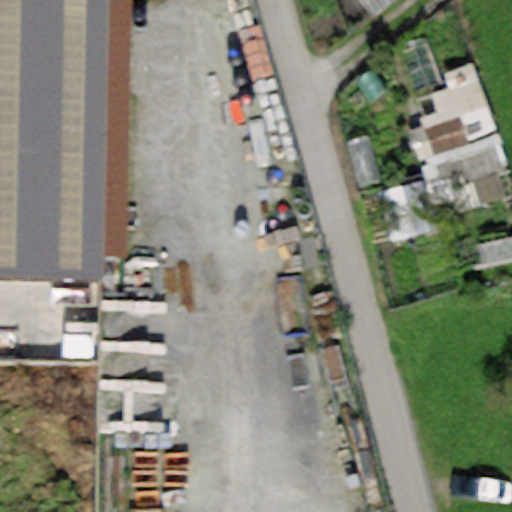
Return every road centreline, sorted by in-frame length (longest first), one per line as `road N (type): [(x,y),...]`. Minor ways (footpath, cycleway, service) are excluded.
road 1 (track): [(303,97),(411,511)]
road 2 (track): [(423,0),(303,97),(276,0)]
